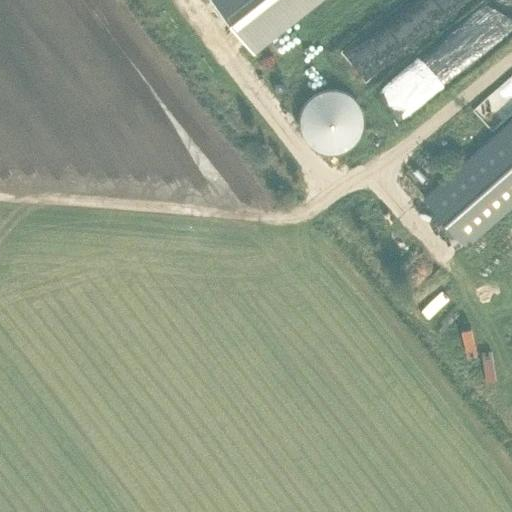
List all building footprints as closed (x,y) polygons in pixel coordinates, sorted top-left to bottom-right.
[(219,0),(253,43),(308,0),(219,0)] [(511,19),(494,0),(485,0),(415,62),(437,86),(511,20),(511,19)] [(473,111),(494,130),(511,111),(511,98),(498,85),(473,111)] [(339,86),(327,86),(320,87),(315,90),(308,95),(303,101),(299,109),(297,119),(298,127),(301,133),(305,140),(311,146),(317,150),(324,153),(333,153),(343,151),(352,146),(357,142),(361,136),(364,129),(365,123),(365,115),(362,106),(359,101),(355,95),(349,91),(339,86)] [(511,118),(423,196),(466,245),(511,204),(511,118)]
